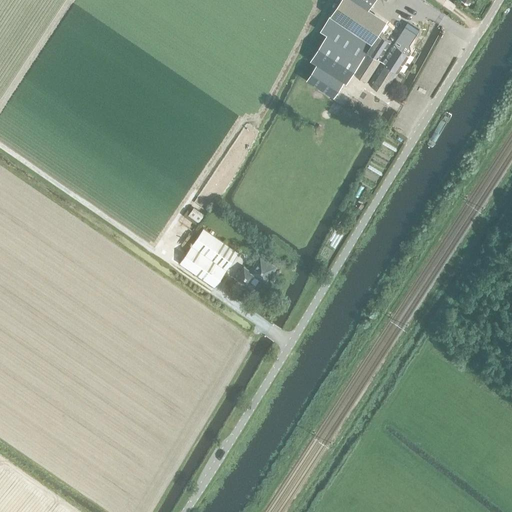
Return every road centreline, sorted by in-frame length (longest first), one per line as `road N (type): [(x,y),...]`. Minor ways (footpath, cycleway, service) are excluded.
road 1 (unclassified): [(184,511),(499,0)]
road 2 (track): [(0,143),(265,326)]
road 3 (track): [(250,339),(148,511)]
